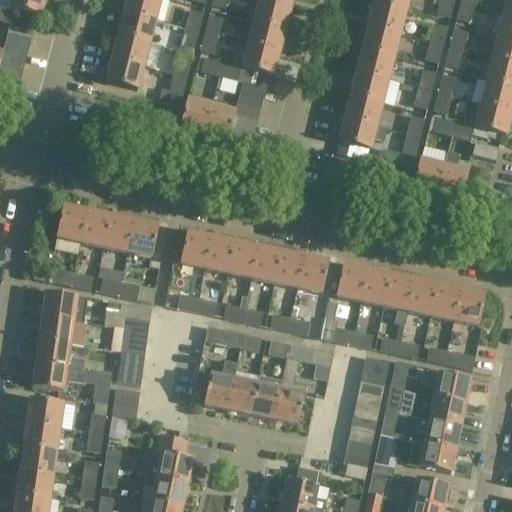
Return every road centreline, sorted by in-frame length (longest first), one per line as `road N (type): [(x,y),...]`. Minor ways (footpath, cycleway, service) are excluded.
road 1 (residential): [(511,271),(272,217)]
road 2 (residential): [(272,217),(137,189),(38,154)]
road 3 (residential): [(261,443),(161,419),(176,322)]
road 4 (residential): [(0,350),(18,219),(38,154)]
road 5 (residential): [(261,443),(327,457),(346,355)]
road 6 (residential): [(479,511),(511,344)]
road 7 (residential): [(272,217),(302,94)]
